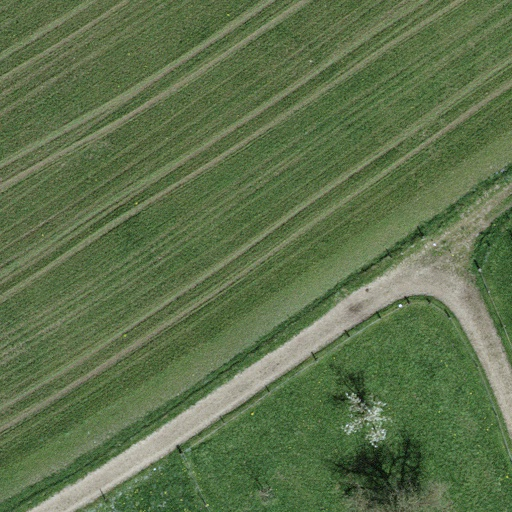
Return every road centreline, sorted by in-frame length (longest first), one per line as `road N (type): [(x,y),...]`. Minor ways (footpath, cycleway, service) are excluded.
road 1 (track): [(59,511),(406,267)]
road 2 (track): [(406,267),(451,276),(480,313),(511,398)]
road 3 (track): [(406,267),(511,192)]
